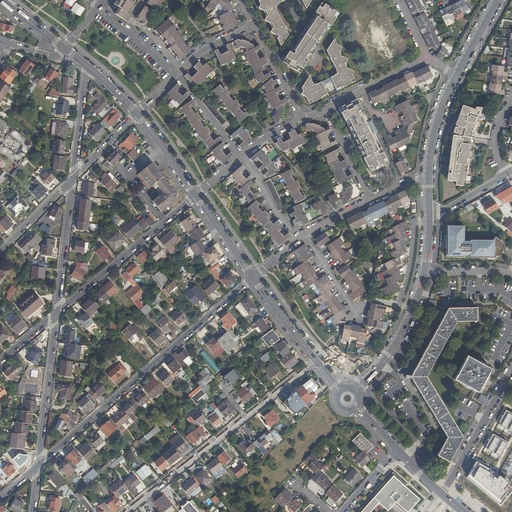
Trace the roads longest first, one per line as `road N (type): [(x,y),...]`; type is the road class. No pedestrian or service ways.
road 1 (residential): [(253,277),(38,464)]
road 2 (residential): [(126,511),(315,360)]
road 3 (residential): [(57,313),(196,195)]
road 4 (residential): [(38,464),(57,313)]
road 5 (residential): [(511,369),(443,494)]
road 6 (residential): [(57,313),(73,178)]
